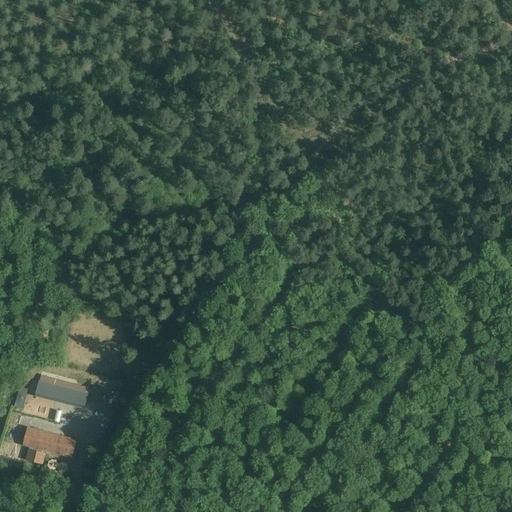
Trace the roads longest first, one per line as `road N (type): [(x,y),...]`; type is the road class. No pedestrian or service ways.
road 1 (track): [(306,163),(139,388),(89,487),(63,511)]
road 2 (track): [(509,511),(306,163)]
road 3 (track): [(292,138),(118,224),(0,322)]
road 4 (track): [(0,110),(96,67),(226,24)]
road 5 (track): [(306,158),(366,100),(511,40)]
road 6 (track): [(212,0),(306,158)]
